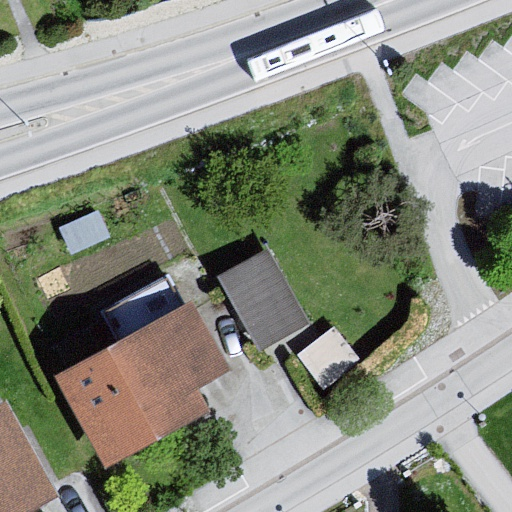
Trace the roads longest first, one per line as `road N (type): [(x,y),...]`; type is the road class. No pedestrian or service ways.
road 1 (residential): [(511,349),(255,511)]
road 2 (tertiary): [(0,149),(225,61)]
road 3 (tertiary): [(225,61),(0,125)]
road 4 (tertiary): [(225,61),(385,0)]
